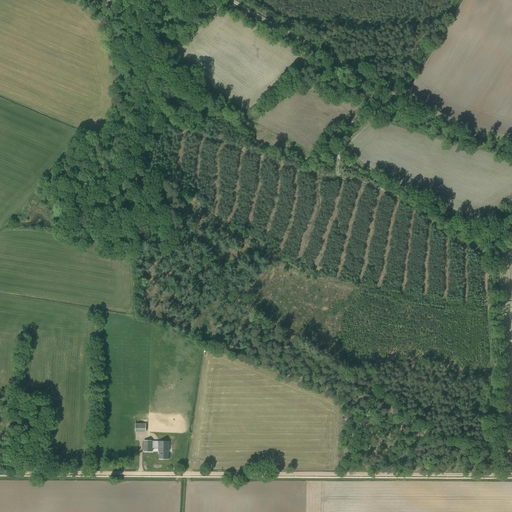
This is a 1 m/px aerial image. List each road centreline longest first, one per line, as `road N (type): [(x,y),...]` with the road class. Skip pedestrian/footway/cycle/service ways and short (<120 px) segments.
road 1 (track): [(0,473),(496,476)]
road 2 (track): [(482,251),(447,238),(393,198),(336,177),(338,153),(373,119),(372,80),(224,0)]
